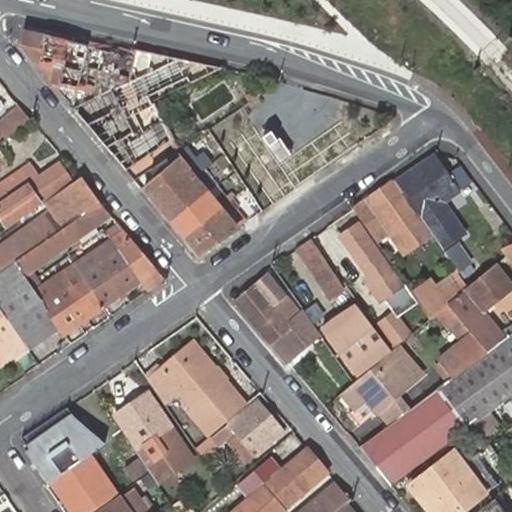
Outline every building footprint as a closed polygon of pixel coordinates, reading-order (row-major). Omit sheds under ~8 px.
[(94,85),(100,92),(131,81),(133,56),(25,28),(22,42),(48,74),(94,85)] [(72,103),(125,166),(175,136),(151,96),(230,67),(134,48),(133,56),(131,81),(100,92),(72,103)] [(29,115),(20,104),(1,117),(10,129),(29,115)] [(434,149),(394,177),(441,248),(465,232),(443,199),(438,192),(455,180),(434,149)] [(0,217),(2,221),(19,210),(67,177),(53,158),(36,171),(27,158),(0,176),(0,181),(3,187),(0,188),(0,217)] [(196,252),(233,226),(224,214),(233,207),(220,191),(211,198),(203,187),(212,180),(199,165),(189,171),(179,159),(143,188),(196,252)] [(97,198),(78,175),(43,199),(50,210),(0,244),(0,264),(11,257),(62,223),(97,198)] [(351,206),(374,239),(391,228),(405,248),(425,234),(390,180),(351,206)] [(455,180),(438,192),(443,199),(460,188),(455,180)] [(108,211),(97,198),(62,223),(72,236),(108,211)] [(338,233),(367,273),(359,278),(374,301),(399,283),(396,278),(355,220),(338,233)] [(62,223),(11,257),(20,273),(72,236),(62,223)] [(121,227),(108,237),(138,275),(144,287),(161,275),(121,227)] [(307,236),(293,246),(321,283),(335,274),(307,236)] [(138,275),(108,237),(106,238),(71,262),(101,300),(138,275)] [(511,268),(511,241),(502,246),(511,268)] [(0,308),(22,341),(26,345),(55,325),(31,291),(20,273),(11,257),(0,264),(0,308)] [(31,291),(55,325),(58,330),(59,329),(101,300),(71,262),(31,291)] [(429,314),(466,284),(455,267),(436,283),(430,274),(410,289),(429,314)] [(481,355),(500,341),(482,315),(511,295),(495,270),(494,269),(465,290),(446,305),(469,338),(481,355)] [(266,272),(235,297),(269,338),(287,359),(320,333),(300,305),(297,309),(266,272)] [(324,328),(351,367),(383,346),(355,306),(324,328)] [(0,356),(22,341),(0,308),(0,356)] [(403,331),(386,308),(372,319),(389,342),(403,331)] [(511,332),(507,336),(500,341),(481,355),(446,379),(398,413),(386,422),(362,439),(395,484),(470,427),(505,401),(511,395),(511,332)] [(446,379),(481,355),(469,338),(434,363),(446,379)] [(165,373),(195,348),(188,340),(158,365),(165,373)] [(373,405),(384,396),(419,368),(397,340),(390,346),(352,376),(337,388),(351,404),(364,394),(373,405)] [(185,407),(206,432),(241,403),(195,348),(165,373),(158,365),(145,376),(163,402),(179,389),(190,403),(185,407)] [(134,444),(131,446),(147,470),(155,481),(176,467),(169,455),(183,446),(146,390),(113,412),(134,444)] [(373,405),(386,422),(398,413),(384,396),(373,405)] [(252,397),(193,447),(199,455),(231,428),(238,436),(251,452),(279,430),(252,397)] [(20,435),(23,440),(68,409),(65,404),(20,435)] [(22,449),(45,482),(104,442),(89,429),(86,433),(72,415),(68,409),(23,440),(27,446),(22,449)] [(89,429),(72,415),(86,433),(89,429)] [(242,460),(251,452),(238,436),(229,444),(242,460)] [(324,469),(303,444),(291,454),(233,504),(223,511),(276,511),(280,509),(278,507),(324,469)] [(409,483),(432,511),(450,511),(482,488),(472,476),(479,470),(467,455),(460,460),(451,449),(409,483)] [(144,469),(132,450),(120,460),(132,477),(144,469)] [(54,477),(77,511),(84,511),(114,492),(89,454),(54,477)] [(147,470),(143,473),(163,504),(168,501),(155,481),(147,470)] [(293,511),(328,511),(339,503),(345,498),(332,480),(293,511)] [(93,511),(139,511),(124,491),(93,511)] [(503,511),(506,511),(492,494),(474,509),(476,511),(503,511)] [(346,511),(339,503),(328,511),(346,511)]
